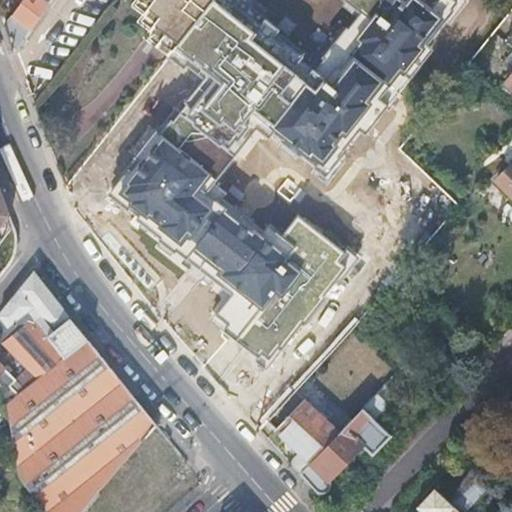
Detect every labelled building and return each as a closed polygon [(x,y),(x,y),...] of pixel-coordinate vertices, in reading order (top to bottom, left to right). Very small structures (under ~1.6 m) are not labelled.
[(7,29),(15,52),(52,0),(23,0),(13,15),(16,16),(7,29)] [(135,0),(131,6),(142,15),(137,23),(148,30),(142,39),(167,60),(214,0),(135,0)] [(392,77),(368,57),(358,69),(382,89),(392,77)] [(167,99),(148,83),(115,125),(134,141),(155,114),(167,99)] [(511,140),(510,141),(506,146),(505,152),(506,158),(511,164),(511,168),(499,182),(511,194),(511,140)] [(385,210),(424,249),(460,206),(403,149),(400,152),(378,179),(346,219),(365,233),(385,210)] [(0,221),(3,216),(11,215),(0,187),(0,221)] [(0,221),(0,240),(9,229),(12,219),(11,215),(3,216),(0,221)] [(202,268),(219,282),(223,278),(205,263),(202,268)] [(4,405),(16,460),(41,511),(79,511),(80,511),(112,476),(155,427),(85,339),(30,273),(0,309),(0,343),(27,364),(38,373),(4,405)] [(359,323),(392,285),(379,273),(315,344),(291,324),(288,327),(246,378),(283,409),(307,382),(359,323)] [(457,342),(468,332),(438,303),(427,313),(457,342)] [(221,311),(189,350),(200,362),(215,379),(250,336),(221,311)] [(38,373),(27,364),(19,374),(24,379),(16,388),(11,385),(16,378),(0,365),(0,401),(4,405),(38,373)] [(301,475),(319,494),(322,491),(328,491),(332,487),(334,482),(333,478),(364,446),(373,456),(392,437),(376,422),(390,407),(386,402),(392,392),(384,386),(341,432),(301,475)] [(291,464),(301,475),(341,432),(307,400),(279,433),(300,452),(291,464)] [(476,479),(473,481),(480,489),(483,486),(476,479)] [(467,511),(488,491),(483,486),(480,489),(473,481),(450,504),(436,489),(418,506),(423,511),(467,511)]
